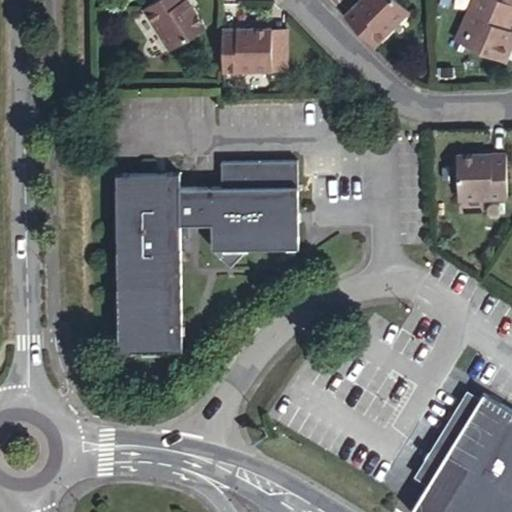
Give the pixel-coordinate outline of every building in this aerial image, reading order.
[(210,30),(190,0),(161,0),(144,10),(172,54),(210,30)] [(363,0),(348,16),(382,46),(414,12),(401,0),(363,0)] [(511,4),(499,0),(476,0),(458,43),(507,65),(511,52),(511,31),(511,32),(511,30),(511,4)] [(225,31),(225,76),(275,76),(275,33),(274,31),(225,31)] [(293,33),(275,33),(275,76),(294,76),(293,33)] [(501,157),(451,158),(452,202),(502,201),(501,157)] [(180,171),(118,173),(120,348),(142,347),(149,347),(184,345),(184,329),(184,323),(182,252),(190,245),(190,236),(190,229),(197,228),(202,228),(211,228),(211,252),(230,266),(247,250),(300,250),(299,224),(299,216),(298,159),(220,160),(219,186),(181,187),(180,171)] [(511,511),(511,405),(488,391),(455,446),(432,486),(416,511),(511,511)] [(438,436),(415,476),(432,486),(455,446),(438,436)]
